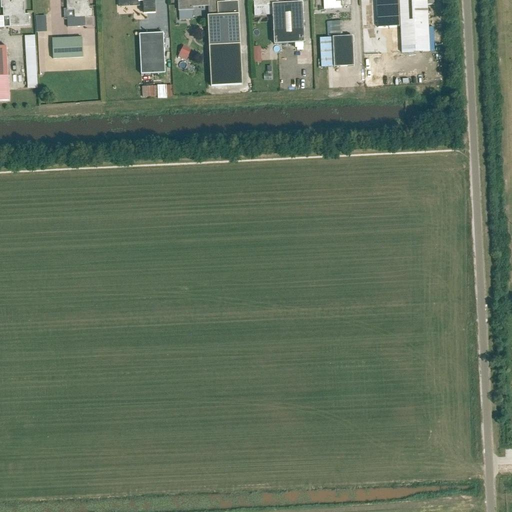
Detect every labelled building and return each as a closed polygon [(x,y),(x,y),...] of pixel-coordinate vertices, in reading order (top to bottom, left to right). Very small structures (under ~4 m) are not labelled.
[(0,0),(1,8),(3,8),(3,17),(0,16),(0,27),(29,26),(29,15),(25,15),(24,0),(0,0)] [(66,0),(67,11),(74,11),(74,18),(67,19),(68,28),(85,27),(85,20),(83,20),(83,18),(92,18),(92,9),(90,10),(89,0),(66,0)] [(120,0),(120,6),(143,5),(143,13),(154,13),(153,0),(120,0)] [(209,17),(207,17),(211,87),(242,85),(238,1),(218,2),(217,0),(177,0),(179,11),(193,11),(193,8),(208,7),(209,17)] [(252,0),(253,2),(254,2),(254,7),(267,7),(267,5),(272,5),(274,45),(304,43),(302,3),(289,4),(289,0),(252,0)] [(399,28),(397,0),(386,0),(388,28),(399,28)] [(399,0),(402,54),(430,52),(427,5),(434,5),(433,0),(399,0)] [(47,32),(47,16),(36,16),(36,32),(47,32)] [(341,31),(341,21),(327,21),(327,31),(341,31)] [(142,74),(165,73),(163,33),(140,34),(142,74)] [(38,88),(36,35),(26,36),(28,89),(38,88)] [(334,68),(354,67),(352,37),(332,38),(334,68)] [(53,60),(83,58),(82,38),(52,40),(53,60)] [(286,58),(298,58),(298,46),(286,46),(286,58)] [(0,101),(9,101),(8,77),(6,47),(0,47),(0,101)] [(180,50),(177,57),(184,61),(188,54),(180,50)] [(297,64),(298,89),(314,89),(313,63),(297,64)] [(158,86),(159,99),(173,98),(172,85),(158,86)] [(156,97),(156,86),(142,86),(143,98),(156,97)]
